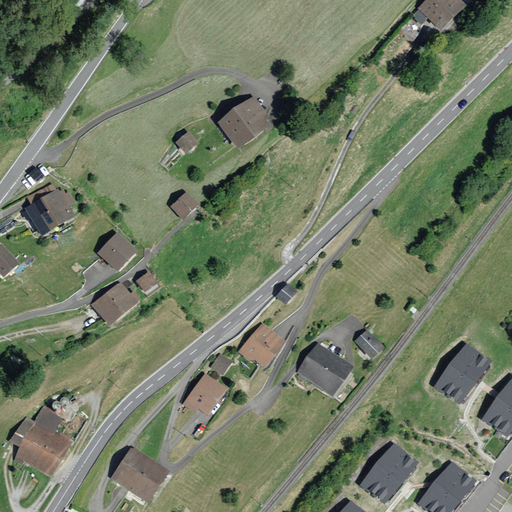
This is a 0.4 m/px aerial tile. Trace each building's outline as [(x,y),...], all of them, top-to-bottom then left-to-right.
[(465,6),(459,0),(427,0),(418,9),(439,31),(465,6)] [(269,120),(254,98),(218,124),(238,152),(269,129),(265,123),(269,120)] [(203,145),(194,133),(181,142),(191,155),(203,145)] [(60,193),(59,192),(28,209),(44,238),(74,221),(68,209),(75,205),(69,194),(65,196),(63,192),(60,193)] [(200,207),(187,194),(172,208),(185,222),(200,207)] [(137,255),(118,235),(98,254),(118,274),(137,255)] [(20,267),(2,247),(0,248),(0,274),(5,280),(20,267)] [(158,287),(149,275),(139,283),(148,295),(158,287)] [(121,286),(95,305),(111,327),(141,304),(134,294),(130,298),(121,286)] [(297,297),(289,287),(277,296),(287,308),(295,301),(293,300),(297,297)] [(284,346),(264,328),(242,353),(253,363),(256,359),(265,367),(284,346)] [(383,348),(367,331),(357,340),(373,357),(383,348)] [(351,366),(319,344),(300,372),(333,394),(351,366)] [(434,383),(461,404),(492,365),(466,344),(434,383)] [(232,364),(219,355),(211,368),(224,377),(232,364)] [(480,416),(507,437),(511,430),(511,377),(480,416)] [(226,392),(207,378),(186,405),(197,413),(200,408),(209,415),(226,392)] [(61,418),(45,409),(43,407),(35,421),(25,416),(10,441),(20,447),(14,458),(23,464),(25,461),(52,477),(72,442),(53,431),(61,418)] [(360,484),(386,505),(418,466),(391,445),(360,484)] [(171,472),(131,446),(111,477),(151,503),(171,472)] [(420,503),(431,511),(455,511),(477,484),(451,464),(420,503)] [(342,511),(364,511),(351,501),(342,511)]
